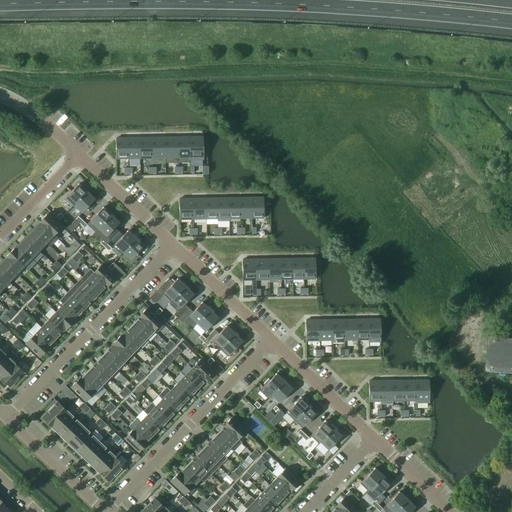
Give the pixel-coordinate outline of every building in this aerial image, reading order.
[(479,162),(507,136),(491,119),(463,144),(479,162)] [(165,158),(165,137),(152,138),(152,158),(165,158)] [(178,158),(178,137),(165,137),(165,158),(178,158)] [(190,160),(189,137),(178,137),(178,158),(189,158),(189,160),(190,160)] [(203,137),(189,137),(190,160),(203,160),(203,137)] [(128,159),(128,138),(116,138),(116,159),(128,159)] [(140,159),(140,138),(128,138),(128,159),(140,159)] [(152,158),(152,138),(140,138),(140,159),(152,158)] [(448,162),(420,185),(437,205),(464,182),(448,162)] [(74,205),(88,191),(87,191),(79,184),(65,198),(74,205)] [(95,200),(87,192),(88,191),(74,205),(82,213),(95,200)] [(263,197),(251,198),(252,219),(264,218),(263,197)] [(206,219),(206,198),(193,199),(193,220),(206,219)] [(218,222),(217,198),(206,198),(206,219),(217,219),(217,222),(218,222)] [(229,221),(229,198),(217,198),(218,222),(229,221)] [(240,219),(240,198),(229,198),(229,221),(229,219),(240,219)] [(252,219),(251,198),(240,198),(240,219),(252,219)] [(193,220),(193,199),(179,199),(179,220),(193,220)] [(98,229),(112,214),(111,215),(103,207),(87,225),(95,233),(98,229)] [(62,227),(48,214),(43,218),(44,219),(41,223),(54,235),(55,235),(62,227)] [(106,237),(119,223),(112,216),(112,215),(112,214),(98,229),(106,237)] [(58,239),(55,235),(54,235),(41,223),(38,226),(37,225),(32,230),(47,243),(46,244),(50,247),(58,239)] [(47,243),(32,230),(28,234),(29,235),(26,238),(39,251),(46,244),(47,243)] [(123,253),(137,238),(136,238),(136,239),(128,231),(113,246),(121,255),(123,253)] [(39,251),(26,238),(23,242),(22,241),(17,245),(32,259),(39,251)] [(131,260),(145,246),(140,241),(139,242),(136,239),(137,238),(123,253),(131,260)] [(24,267),(32,259),(17,245),(18,247),(15,250),(14,249),(10,253),(24,267)] [(24,267),(10,253),(6,257),(7,258),(4,262),(3,260),(2,261),(17,274),(24,267)] [(315,279),(315,258),(303,259),(304,279),(315,279)] [(256,280),(256,259),(242,260),(243,281),(256,280)] [(269,282),(269,259),(256,259),(256,280),(269,280),(269,282)] [(281,282),(280,259),(269,259),(269,282),(281,282)] [(292,280),(292,259),(280,259),(281,282),(281,280),(292,280)] [(304,279),(303,259),(292,259),(292,280),(304,279)] [(17,274),(2,261),(0,263),(0,273),(9,282),(17,274)] [(107,286),(106,286),(107,287),(116,279),(101,265),(94,273),(93,273),(107,286)] [(93,273),(94,273),(90,269),(82,277),(99,293),(106,286),(107,286),(93,273)] [(9,282),(0,273),(0,288),(2,290),(9,282)] [(99,293),(82,277),(75,285),(92,301),(99,293)] [(171,302),(186,286),(185,286),(177,279),(173,283),(168,279),(150,298),(155,303),(160,298),(168,305),(169,304),(170,302),(171,302)] [(92,301),(75,285),(68,293),(84,309),(92,301)] [(187,286),(186,286),(171,302),(170,302),(169,304),(177,312),(184,304),(194,294),(186,287),(187,286)] [(84,309),(68,293),(60,301),(63,305),(64,304),(77,317),(84,309)] [(197,324),(211,309),(210,310),(202,302),(192,312),(189,316),(197,324)] [(64,304),(63,305),(56,312),(70,326),(75,321),(73,320),(77,317),(64,304)] [(178,319),(188,308),(184,304),(177,312),(174,315),(178,319)] [(147,308),(142,313),(139,317),(140,318),(153,330),(161,322),(147,308)] [(189,316),(192,312),(188,308),(178,319),(183,323),(189,316)] [(205,332),(218,318),(210,310),(211,310),(211,309),(197,324),(205,332)] [(70,326),(56,312),(49,320),(62,332),(65,329),(66,330),(70,326)] [(140,318),(133,325),(146,338),(153,330),(140,318)] [(369,343),(368,319),(357,320),(357,340),(368,340),(368,343),(369,343)] [(381,342),(380,319),(368,319),(369,343),(381,342)] [(54,340),(62,332),(49,320),(41,328),(54,340)] [(319,341),(319,320),(305,320),(306,341),(319,341)] [(333,343),(332,320),(319,320),(319,341),(332,341),(332,343),(333,343)] [(344,343),(344,320),(332,320),(333,343),(344,343)] [(357,340),(357,320),(344,320),(344,343),(344,341),(357,340)] [(146,338),(133,325),(125,333),(138,346),(146,338)] [(220,349),(235,333),(234,334),(226,326),(212,341),(220,349)] [(54,340),(41,328),(34,335),(47,348),(54,340)] [(138,346),(125,333),(122,337),(121,336),(116,340),(131,354),(138,346)] [(228,357),(243,342),(235,334),(236,333),(235,333),(220,349),(228,357)] [(40,357),(45,353),(48,349),(47,348),(34,335),(26,343),(40,357)] [(511,338),(489,336),(486,371),(511,373),(511,338)] [(131,354),(116,340),(112,344),(113,345),(110,349),(123,361),(131,354)] [(24,346),(21,343),(16,347),(20,351),(24,346)] [(123,361),(110,349),(103,357),(116,369),(123,361)] [(15,364),(7,356),(0,363),(0,376),(2,378),(15,364)] [(116,369),(103,357),(95,364),(108,377),(116,369)] [(157,364),(152,359),(149,363),(153,367),(157,364)] [(205,381),(206,382),(214,374),(200,360),(192,368),(205,381)] [(24,373),(15,364),(2,378),(1,379),(10,387),(14,382),(15,383),(21,378),(20,377),(24,373)] [(108,377),(95,364),(88,372),(101,385),(108,377)] [(205,381),(192,368),(185,376),(198,388),(205,381)] [(101,385),(88,372),(81,380),(80,380),(93,393),(101,385)] [(271,395),(285,381),(285,380),(284,381),(276,374),(270,380),(268,379),(264,384),(265,385),(260,391),(268,399),(271,396),(271,395)] [(198,388),(185,376),(177,384),(190,396),(198,388)] [(80,380),(81,380),(79,378),(71,387),(85,401),(93,393),(80,380)] [(404,401),(404,380),(392,381),(392,404),(393,404),(393,402),(404,401)] [(416,404),(415,380),(404,380),(404,401),(415,401),(415,404),(416,404)] [(429,403),(429,380),(415,380),(416,404),(429,403)] [(292,389),(284,382),(285,381),(271,395),(271,396),(279,403),(292,389)] [(381,404),(380,381),(369,381),(369,402),(380,402),(380,404),(381,404)] [(392,404),(392,381),(380,381),(381,404),(392,404)] [(190,396),(177,384),(170,391),(183,404),(190,396)] [(170,391),(167,388),(158,396),(162,399),(175,412),(183,404),(170,391)] [(294,421),(309,405),(310,404),(309,404),(309,405),(301,397),(286,413),(294,421)] [(162,399),(155,407),(168,420),(175,412),(162,399)] [(51,427),(66,410),(58,402),(54,406),(54,405),(48,411),(49,412),(42,419),(51,427)] [(250,413),(255,408),(248,402),(243,407),(250,413)] [(155,407),(151,403),(144,412),(147,415),(160,427),(168,420),(155,407)] [(302,428),(317,413),(309,405),(310,404),(309,405),(294,421),(302,428)] [(59,435),(75,418),(66,410),(51,427),(59,435)] [(147,415),(140,422),(140,423),(153,435),(160,427),(147,415)] [(67,443),(83,426),(75,418),(59,435),(67,443)] [(231,418),(227,423),(223,427),(224,428),(225,427),(238,440),(245,432),(231,418)] [(140,423),(140,422),(137,419),(129,427),(132,431),(132,430),(146,443),(153,435),(140,423)] [(320,442),(334,428),(333,429),(325,421),(310,436),(319,444),(320,443),(320,442)] [(75,451),(91,434),(83,426),(67,443),(75,451)] [(225,427),(224,428),(217,435),(230,448),(233,452),(242,443),(238,440),(225,427)] [(334,429),(334,428),(320,442),(320,443),(328,450),(341,437),(334,429)] [(132,430),(132,431),(125,438),(139,452),(147,444),(146,443),(132,430)] [(83,458),(99,442),(91,434),(75,451),(83,458)] [(230,448),(217,435),(210,443),(223,456),(223,455),(230,448)] [(107,450),(99,442),(83,458),(92,466),(107,450)] [(223,456),(210,443),(202,451),(219,467),(227,459),(223,455),(223,456)] [(100,474),(116,458),(107,450),(92,466),(100,474)] [(219,467),(202,451),(195,459),(211,475),(219,467)] [(124,466),(116,458),(100,474),(108,482),(115,475),(116,476),(121,470),(124,466)] [(211,475),(195,459),(187,466),(200,479),(204,483),(211,475)] [(200,479),(187,466),(180,474),(193,487),(200,479)] [(368,492),(384,475),(383,475),(382,476),(375,468),(360,484),(367,491),(368,492)] [(290,490),(290,491),(291,492),(299,483),(285,469),(277,478),(290,490)] [(180,474),(179,473),(171,481),(185,495),(193,487),(180,474)] [(384,475),(368,492),(367,491),(366,493),(374,501),(391,484),(383,476),(384,475)] [(290,490),(277,478),(269,485),(283,498),(290,491),(290,490)] [(283,498),(269,485),(262,493),(275,506),(283,498)] [(360,500),(350,491),(345,495),(355,505),(360,500)] [(395,511),(408,499),(407,500),(399,492),(383,509),(385,511),(395,511)] [(269,511),(275,506),(262,493),(255,501),(254,501),(265,511),(269,511)] [(265,511),(254,501),(255,501),(251,497),(243,506),(247,509),(250,511),(265,511)] [(344,498),(339,503),(336,506),(337,508),(337,507),(342,511),(357,511),(358,511),(344,498)] [(158,511),(164,507),(155,499),(142,511),(158,511)] [(407,500),(408,499),(395,511),(411,511),(415,508),(407,500)] [(190,503),(186,500),(182,505),(185,508),(190,503)]
